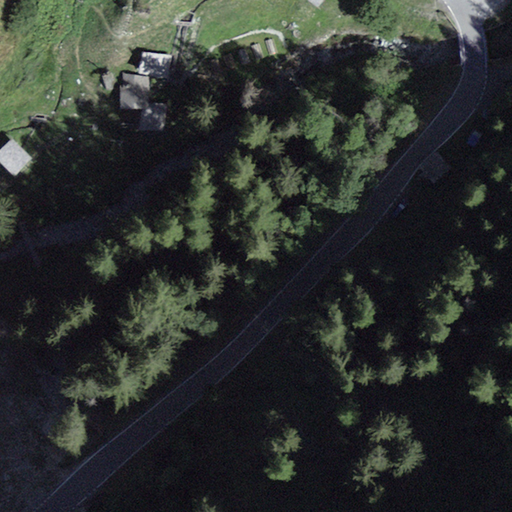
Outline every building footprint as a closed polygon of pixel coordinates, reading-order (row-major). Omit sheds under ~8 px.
[(172,57),(144,53),(142,71),(170,75),(172,57)] [(146,81),(126,78),(126,102),(146,102),(146,81)] [(164,106),(144,104),(142,128),(162,130),(164,106)] [(13,140),(0,151),(0,158),(14,173),(30,157),(13,140)] [(477,170),(459,153),(434,179),(452,196),(477,170)]
